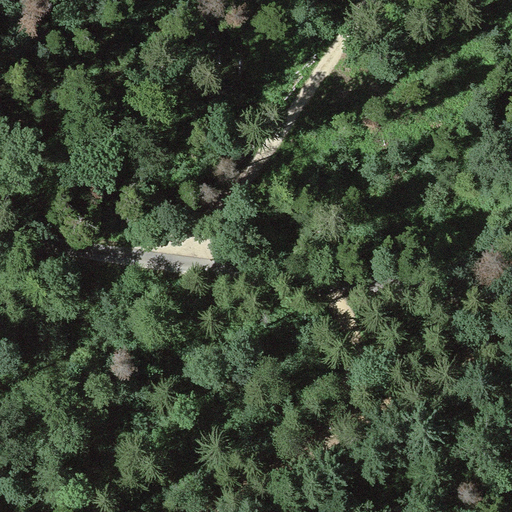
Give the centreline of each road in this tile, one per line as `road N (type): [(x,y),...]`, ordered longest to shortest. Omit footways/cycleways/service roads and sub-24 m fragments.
road 1 (unclassified): [(0,241),(305,281),(511,295)]
road 2 (track): [(511,336),(200,511)]
road 3 (track): [(374,0),(187,263)]
road 4 (track): [(333,433),(357,352),(321,284),(305,281)]
